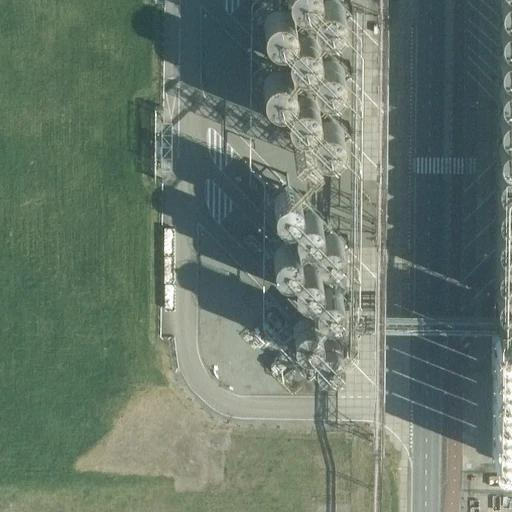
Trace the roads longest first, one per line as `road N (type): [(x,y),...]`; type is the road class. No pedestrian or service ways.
road 1 (unknown): [(180,0),(190,367),(201,392),(251,408),(425,417)]
road 2 (unclassified): [(424,511),(430,0)]
